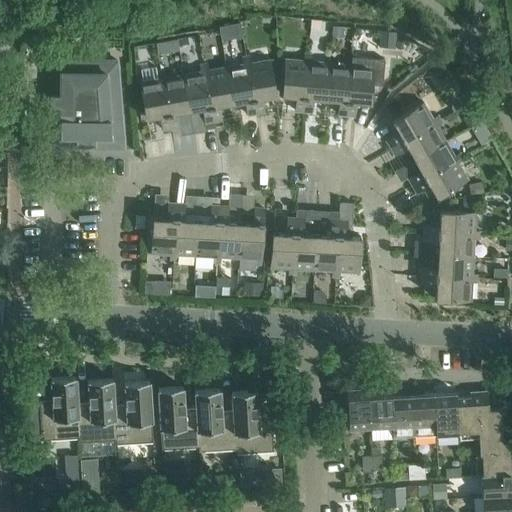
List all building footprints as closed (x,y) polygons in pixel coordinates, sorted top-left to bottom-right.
[(311,20),(310,29),(320,30),(321,21),(311,20)] [(332,26),(331,37),(342,38),(343,27),(332,26)] [(380,33),(378,47),(394,49),(396,34),(380,33)] [(294,111),(303,112),(308,55),(304,55),(303,61),(285,59),(281,95),(296,96),(294,111)] [(308,55),(303,112),(311,113),(313,98),(326,99),(329,63),(311,62),(312,55),(308,55)] [(243,65),(225,68),(232,103),(244,101),(247,115),(255,114),(246,57),(242,58),(243,65)] [(250,57),(246,57),(255,114),(264,112),(261,98),(275,95),(269,60),(251,63),(250,57)] [(329,63),(326,99),(339,100),(337,115),(346,116),(351,59),(347,58),(346,65),(329,63)] [(351,59),(346,116),(354,116),(356,102),(370,103),(373,67),(354,66),(355,59),(351,59)] [(117,61),(49,60),(48,149),(76,149),(76,144),(94,144),(94,149),(124,149),(117,61)] [(207,64),(203,65),(213,121),(221,120),(219,105),(232,103),(225,68),(208,71),(207,64)] [(442,64),(433,69),(439,80),(448,75),(442,64)] [(200,72),(183,75),(189,110),(202,108),(204,123),(213,121),(203,65),(199,65),(200,72)] [(170,129),(160,72),(157,73),(158,79),(139,82),(145,118),(159,115),(162,130),(170,129)] [(164,72),(160,72),(170,129),(179,127),(176,112),(189,110),(183,75),(165,78),(164,72)] [(386,140),(390,148),(440,119),(438,116),(432,119),(423,103),(392,121),(399,133),(386,140)] [(471,117),(464,121),(468,128),(476,124),(471,117)] [(440,119),(390,148),(394,155),(407,148),(414,159),(445,141),(436,126),(441,123),(440,119)] [(407,178),(412,185),(461,157),(459,153),(454,157),(445,141),(414,159),(420,170),(407,178)] [(461,157),(412,185),(416,193),(429,185),(436,197),(467,180),(458,163),(463,160),(461,157)] [(481,182),(468,185),(470,196),(483,193),(481,182)] [(473,196),(462,198),(463,208),(475,207),(473,196)] [(338,221),(335,278),(339,278),(339,272),(358,273),(360,237),(346,236),(346,227),(351,228),(353,204),(339,203),(338,221)] [(169,261),(173,261),(176,204),(167,204),(167,218),(152,218),(150,253),(169,255),(169,261)] [(176,204),(173,261),(177,261),(177,255),(195,256),(197,220),(184,219),(184,205),(176,204)] [(197,220),(195,256),(212,257),(212,263),(216,263),(219,206),(211,206),(210,221),(197,220)] [(219,206),(216,263),(220,264),(220,257),(238,258),(240,222),(227,222),(228,207),(219,206)] [(240,222),(238,258),(256,259),(255,265),(260,266),(263,209),(254,208),(253,223),(240,222)] [(423,224),(423,232),(480,235),(480,232),(474,231),(475,212),(439,210),(438,225),(423,224)] [(145,217),(135,216),(135,228),(144,229),(145,217)] [(288,275),(292,275),(295,218),(287,218),(286,233),(272,232),(270,268),(288,269),(288,275)] [(295,218),(292,275),(296,276),(296,269),(314,270),(316,234),(303,234),(304,219),(295,218)] [(316,234),(314,270),(332,271),(331,278),(335,278),(338,221),(330,220),(329,235),(316,234)] [(480,235),(423,232),(423,241),(437,242),(437,255),(472,257),(473,239),(480,240),(480,235)] [(421,267),(421,275),(478,279),(478,275),(471,275),(472,257),(437,255),(436,268),(421,267)] [(478,279),(421,275),(420,284),(435,285),(434,299),(470,301),(471,282),(477,283),(478,279)] [(145,283),(144,293),(153,293),(154,281),(145,281),(145,283)] [(242,281),(242,295),(261,296),(262,282),(242,281)] [(215,285),(214,294),(228,294),(229,286),(215,285)] [(313,289),(312,302),(325,303),(326,295),(321,290),(313,289)] [(359,299),(359,304),(369,305),(369,296),(364,295),(359,299)] [(75,377),(74,377),(50,379),(52,401),(38,402),(41,441),(77,438),(79,438),(77,404),(75,377)] [(89,403),(77,404),(79,438),(77,438),(78,443),(114,440),(116,440),(114,406),(112,379),(87,381),(89,403)] [(125,405),(114,406),(116,440),(114,440),(114,445),(152,442),(149,381),(124,383),(125,405)] [(390,385),(368,386),(370,429),(391,427),(392,427),(390,396),(391,396),(390,385)] [(370,429),(368,386),(345,387),(348,430),(370,429)] [(182,387),(158,389),(161,450),(198,448),(196,409),(184,409),(182,387)] [(196,409),(198,448),(198,452),(235,450),(232,411),(220,411),(219,389),(194,391),(196,409)] [(256,391),(231,393),(232,411),(235,450),(235,454),(273,452),(271,413),(257,413),(256,391)] [(455,392),(433,394),(436,436),(457,435),(455,397),(455,392)] [(433,394),(412,395),(414,438),(436,436),(433,394)] [(412,395),(391,396),(390,396),(392,427),(391,427),(392,439),(414,438),(412,395)] [(482,395),(455,397),(457,435),(478,434),(480,476),(511,473),(511,446),(502,447),(500,409),(483,410),(482,395)] [(373,468),(372,454),(364,455),(365,469),(373,468)] [(380,454),(372,454),(373,468),(381,468),(380,454)] [(417,480),(416,465),(408,466),(409,480),(417,480)] [(424,465),(416,465),(417,480),(425,479),(424,465)] [(183,469),(179,474),(179,482),(197,481),(196,468),(183,469)] [(445,470),(445,478),(460,477),(459,469),(445,470)] [(130,470),(122,471),(123,485),(136,484),(135,475),(130,470)] [(251,472),(241,473),(241,486),(251,485),(251,472)] [(511,473),(480,476),(482,497),(511,495),(511,473)] [(88,477),(81,477),(82,493),(99,492),(98,485),(88,477)] [(446,484),(433,485),(434,500),(447,499),(446,484)] [(417,486),(406,486),(407,497),(415,497),(417,494),(417,486)] [(405,487),(383,488),(384,505),(406,504),(405,487)] [(511,511),(511,495),(482,497),(482,511),(511,511)]
